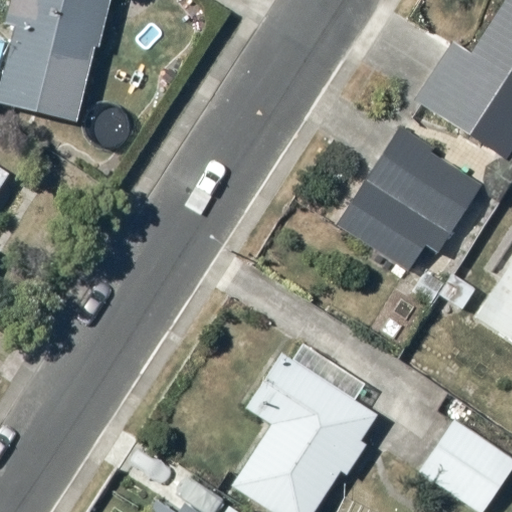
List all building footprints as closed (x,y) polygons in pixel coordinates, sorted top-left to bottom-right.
[(114,0),(14,0),(7,27),(17,29),(0,99),(0,107),(80,128),(114,0)] [(511,160),(511,0),(500,0),(506,3),(474,53),(455,42),(415,106),(511,162),(511,160)] [(488,183),(405,133),(341,226),(414,275),(430,245),(445,254),(488,183)] [(0,192),(11,176),(0,169),(0,192)] [(511,270),(475,315),(511,340),(511,270)] [(319,511),(381,418),(285,355),(248,411),(273,427),(235,489),(269,511),(319,511)] [(482,511),(511,465),(511,460),(452,422),(418,473),(478,511),(482,511)] [(194,511),(187,507),(183,511),(172,511),(157,503),(151,511),(194,511)]
